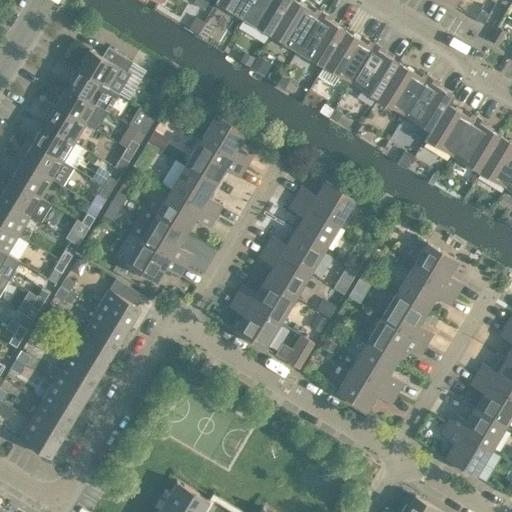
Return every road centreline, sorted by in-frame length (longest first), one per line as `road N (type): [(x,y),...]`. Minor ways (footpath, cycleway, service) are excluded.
road 1 (residential): [(0,468),(32,488),(76,477),(164,327),(186,323)]
road 2 (residential): [(393,452),(186,323)]
road 3 (residential): [(393,452),(491,290)]
road 4 (residential): [(186,323),(278,161)]
road 5 (residential): [(511,94),(477,74),(466,53),(380,0)]
